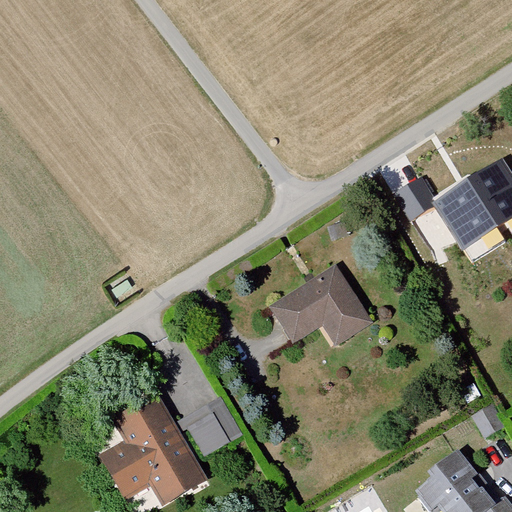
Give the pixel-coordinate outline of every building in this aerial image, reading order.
[(511,231),(511,199),(490,165),(440,198),(424,173),(394,193),(413,223),(436,208),(469,259),(511,231)] [(338,267),(275,307),(299,345),(329,326),(340,344),(374,323),(338,267)] [(158,396),(113,423),(124,441),(104,453),(132,499),(156,485),(167,504),(208,480),(158,396)] [(201,455),(244,438),(228,398),(186,415),(201,455)] [(502,511),(504,510),(463,455),(422,486),(441,511),(502,511)]
